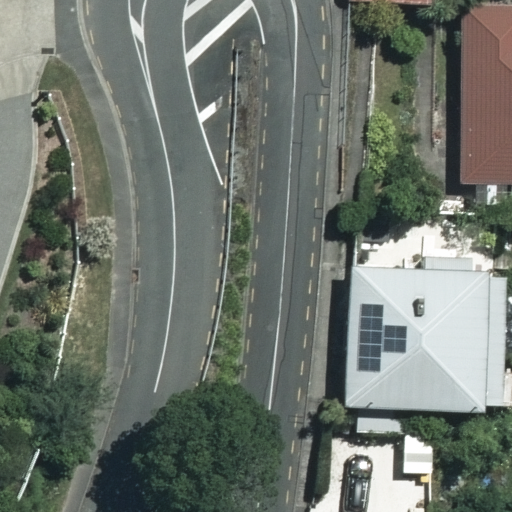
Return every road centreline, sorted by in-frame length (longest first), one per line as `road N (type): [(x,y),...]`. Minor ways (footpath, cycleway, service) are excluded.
road 1 (residential): [(112,511),(154,391),(173,301),(172,184),(137,49),(135,0)]
road 2 (residential): [(289,0),(288,184),(256,511)]
